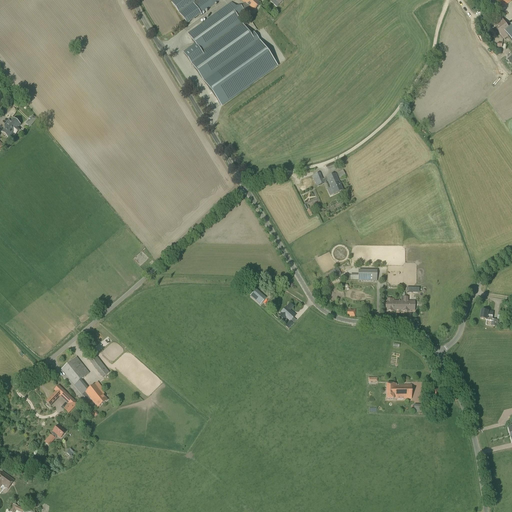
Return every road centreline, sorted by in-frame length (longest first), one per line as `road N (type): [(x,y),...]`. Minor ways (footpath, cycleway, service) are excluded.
road 1 (unclassified): [(0,387),(45,363),(244,186)]
road 2 (track): [(448,0),(424,70),(376,131),(326,163),(244,186)]
road 3 (unclassified): [(436,353),(405,329),(323,311),(244,186)]
road 4 (unclassified): [(244,186),(132,0)]
road 5 (unclassified): [(486,511),(471,432),(436,353)]
road 6 (unclassified): [(436,353),(461,331),(491,269),(511,259)]
